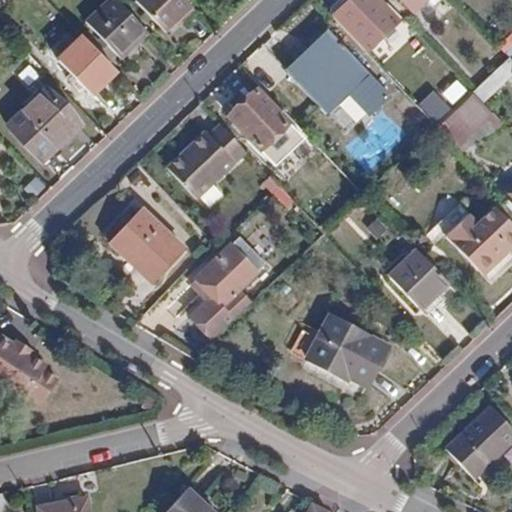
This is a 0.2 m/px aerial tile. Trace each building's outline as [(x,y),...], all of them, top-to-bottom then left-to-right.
[(108,0),(86,21),(123,60),(150,35),(117,0),(108,0)] [(191,7),(183,0),(135,0),(134,1),(164,33),(179,19),(182,23),(194,11),(191,7)] [(399,21),(378,0),(349,0),(332,17),(366,53),(399,21)] [(428,0),(401,0),(414,13),(428,0)] [(0,38),(8,31),(0,22),(0,38)] [(349,92),(369,73),(330,33),(288,74),(326,114),(349,92)] [(57,62),(90,97),(117,72),(112,66),(84,37),(57,62)] [(511,60),(510,58),(485,81),(472,93),(483,104),(494,94),(490,89),(503,76),(508,80),(511,76),(511,60)] [(369,73),(349,92),(373,116),(392,97),(369,73)] [(10,126),(43,161),(81,125),(48,89),(10,126)] [(288,124),(258,91),(229,118),(259,151),(288,124)] [(473,134),(492,113),(483,104),(472,93),(437,126),(458,149),(473,134)] [(494,132),(503,125),(492,113),(473,134),(477,139),(494,132)] [(210,132),(228,145),(235,135),(218,122),(210,132)] [(232,175),(246,190),(258,177),(232,150),(215,165),(228,178),(232,175)] [(270,177),(263,184),(273,194),(280,188),(270,177)] [(511,186),(503,195),(511,204),(511,186)] [(320,229),(280,188),(273,194),(312,236),(320,229)] [(444,233),(484,274),(511,248),(511,226),(494,208),(475,225),(464,212),(444,233)] [(151,284),(184,249),(143,209),(109,245),(151,284)] [(191,314),(213,339),(252,302),(239,289),(264,265),(239,238),(200,276),(214,291),(191,314)] [(390,277),(421,310),(449,285),(433,269),(416,251),(390,277)] [(349,378),(367,387),(388,347),(330,316),(307,360),(346,381),(349,378)] [(0,336),(0,387),(22,402),(28,396),(36,393),(46,400),(59,381),(44,371),(48,365),(14,343),(11,345),(0,336)] [(511,430),(488,407),(444,449),(475,480),(511,445),(511,430)] [(212,511),(187,489),(165,511),(212,511)] [(36,506),(37,511),(91,511),(88,495),(36,506)]
